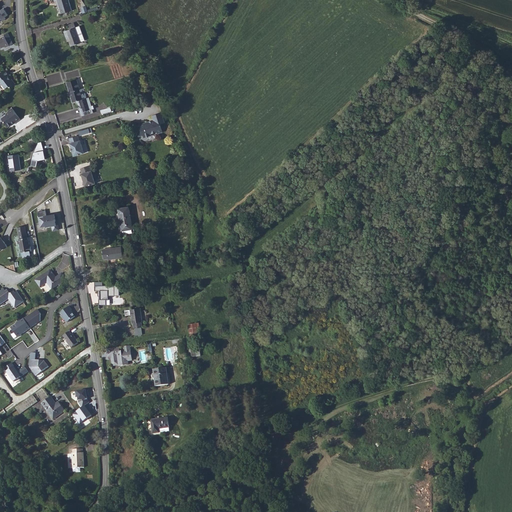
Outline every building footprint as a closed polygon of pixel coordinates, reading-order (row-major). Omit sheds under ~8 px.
[(69,0),(58,0),(62,11),(72,9),(69,0)] [(0,9),(0,21),(3,19),(4,21),(8,18),(7,16),(10,14),(6,8),(1,11),(0,9)] [(79,24),(65,28),(70,45),(80,43),(79,39),(83,38),(79,24)] [(0,40),(0,45),(2,50),(7,48),(7,49),(11,47),(9,43),(13,41),(12,40),(10,35),(6,36),(7,38),(0,40)] [(11,78),(7,72),(0,76),(0,85),(2,89),(4,88),(6,92),(11,89),(12,91),(17,87),(14,82),(13,83),(10,79),(11,78)] [(66,82),(69,92),(80,89),(77,79),(66,82)] [(83,99),(80,89),(69,92),(73,103),(76,102),(76,103),(77,105),(78,106),(78,107),(79,107),(80,108),(81,109),(82,112),(89,110),(86,99),(83,99)] [(22,119),(14,107),(10,110),(10,111),(7,113),(8,115),(3,118),(9,127),(13,123),(16,122),(16,123),(22,119)] [(163,124),(160,114),(151,117),(152,122),(147,124),(147,123),(139,126),(140,129),(135,130),(137,138),(142,136),(142,139),(151,136),(150,135),(156,133),(157,134),(162,133),(159,125),(163,124)] [(78,136),(69,138),(71,143),(70,143),(74,156),(84,153),(80,141),(79,141),(78,136)] [(41,142),(38,142),(35,150),(31,165),(37,166),(38,161),(46,159),(41,142)] [(18,171),(16,156),(7,157),(9,172),(18,171)] [(88,167),(79,169),(81,174),(80,174),(84,187),(94,184),(90,171),(89,171),(88,167)] [(180,184),(161,186),(162,192),(176,191),(176,193),(181,193),(180,184)] [(132,230),(131,223),(129,204),(118,205),(121,227),(122,227),(123,232),(132,230)] [(46,226),(51,225),(52,230),(58,229),(57,223),(55,224),(54,213),(46,215),(45,209),(37,210),(40,226),(45,225),(46,226)] [(11,210),(0,219),(6,227),(18,218),(11,210)] [(16,239),(18,253),(29,251),(28,246),(27,246),(26,238),(24,238),(22,226),(15,227),(17,239),(16,239)] [(121,246),(102,249),(103,259),(108,258),(108,259),(122,257),(121,246)] [(66,278),(61,272),(55,276),(49,269),(37,278),(42,285),(46,282),(51,289),(66,278)] [(102,282),(95,282),(95,291),(98,291),(98,296),(100,296),(100,299),(99,299),(99,305),(106,305),(106,299),(108,299),(108,296),(119,296),(119,286),(102,286),(102,282)] [(14,308),(23,302),(15,292),(13,293),(12,292),(9,294),(6,290),(2,294),(0,292),(0,291),(0,304),(8,299),(14,308)] [(60,312),(67,321),(75,315),(71,309),(72,308),(69,305),(60,312)] [(37,309),(23,319),(30,328),(40,321),(41,314),(37,309)] [(133,310),(133,315),(135,328),(142,327),(141,321),(143,321),(142,309),(133,310)] [(30,328),(23,319),(10,328),(17,338),(30,328)] [(199,322),(188,324),(190,337),(198,336),(197,330),(200,330),(199,322)] [(69,330),(63,335),(65,338),(71,347),(78,342),(74,337),(75,336),(72,332),(71,333),(69,330)] [(199,343),(187,345),(189,357),(201,356),(199,343)] [(120,346),(108,348),(109,355),(114,355),(114,357),(112,357),(113,365),(119,364),(129,363),(129,360),(132,359),(131,345),(125,346),(125,349),(121,350),(120,346)] [(47,366),(42,360),(31,359),(28,359),(27,366),(35,376),(47,366)] [(10,363),(2,368),(4,371),(2,372),(9,383),(26,372),(22,365),(15,370),(10,363)] [(169,369),(156,370),(158,387),(171,386),(169,369)] [(36,393),(43,403),(49,398),(42,388),(36,393)] [(77,402),(82,408),(85,406),(89,402),(87,399),(86,389),(76,391),(77,402)] [(38,401),(33,394),(15,407),(19,413),(38,401)] [(48,410),(47,411),(53,419),(64,411),(58,402),(56,404),(50,397),(49,398),(43,403),(48,410)] [(80,424),(92,415),(85,406),(82,408),(73,414),(80,424)] [(154,436),(170,435),(169,421),(153,422),(154,436)] [(71,450),(72,469),(80,469),(80,465),(83,465),(83,450),(81,450),(81,445),(72,446),(72,450),(71,450)]
